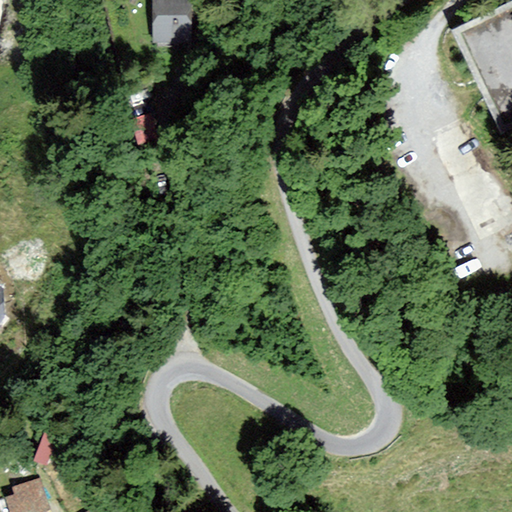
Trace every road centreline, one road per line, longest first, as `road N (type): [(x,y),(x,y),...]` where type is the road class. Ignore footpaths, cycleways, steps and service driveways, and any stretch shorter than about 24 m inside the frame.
road 1 (unclassified): [(403,0),(298,101),(282,163),(341,330),(383,393),(384,430),(363,445),(336,446),(234,384),(186,366)]
road 2 (residential): [(144,38),(154,128),(185,265),(186,366)]
road 3 (unclassified): [(186,366),(159,386),(158,411),(233,511)]
